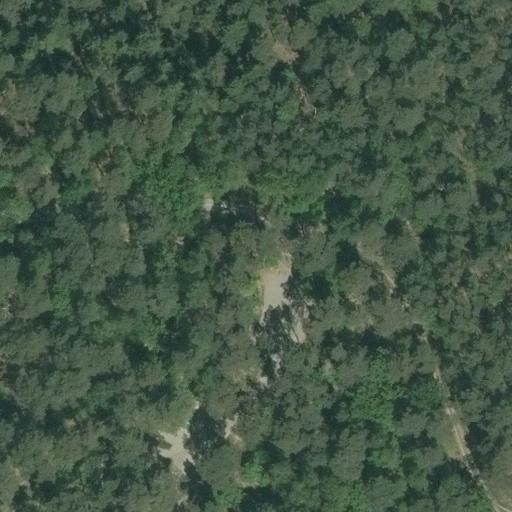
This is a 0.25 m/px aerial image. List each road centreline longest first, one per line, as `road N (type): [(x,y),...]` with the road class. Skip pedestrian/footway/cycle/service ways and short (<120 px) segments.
road 1 (unclassified): [(195,465),(281,351),(299,272),(288,234),(256,214),(204,205),(0,217)]
road 2 (track): [(288,234),(307,233),(355,254),(405,298),(456,436),(495,511)]
